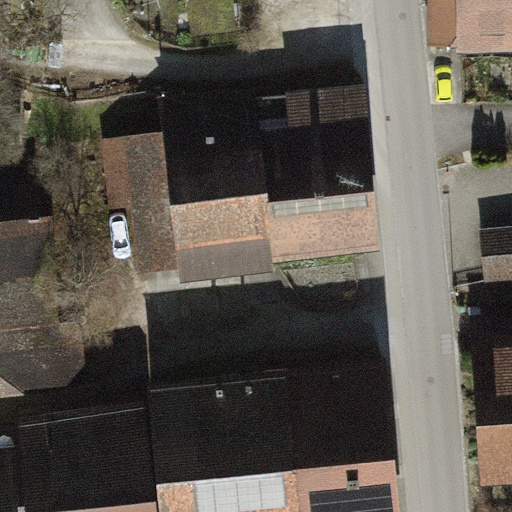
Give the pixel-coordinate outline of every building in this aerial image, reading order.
[(0,0),(0,14),(170,0),(0,0)] [(511,0),(431,0),(431,46),(460,45),(461,56),(511,53),(511,0)] [(189,284),(396,260),(375,80),(285,91),(290,126),(263,129),(259,89),(164,101),(168,137),(105,145),(113,210),(137,207),(145,273),(187,268),(189,284)] [(37,162),(0,164),(0,389),(87,384),(84,325),(64,326),(58,219),(40,220),(37,162)] [(511,227),(484,230),(490,284),(511,282),(511,227)] [(499,333),(473,336),(489,493),(511,490),(511,352),(501,354),(499,333)] [(405,511),(387,359),(152,386),(167,511),(405,511)] [(19,446),(0,446),(0,511),(161,511),(152,409),(19,423),(19,446)]
